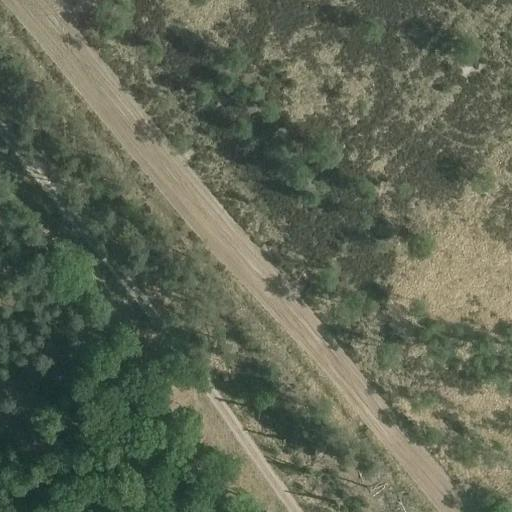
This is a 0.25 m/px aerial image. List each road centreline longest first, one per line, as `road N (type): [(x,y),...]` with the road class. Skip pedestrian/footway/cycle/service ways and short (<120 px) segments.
road 1 (track): [(33,0),(445,511)]
road 2 (track): [(298,511),(0,120)]
